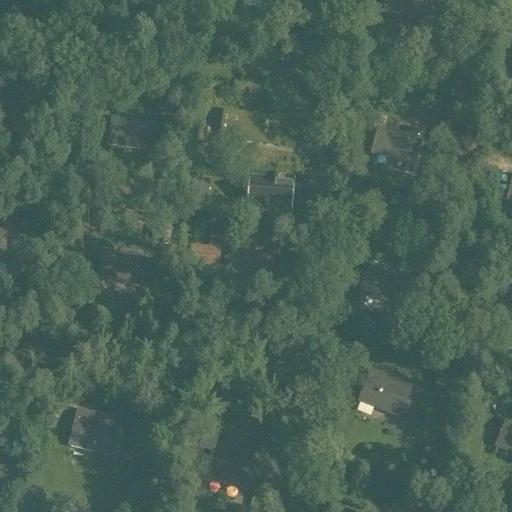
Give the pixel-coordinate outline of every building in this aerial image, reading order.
[(385,0),(382,16),(426,28),(434,0),(431,0),(385,0)] [(83,68),(82,82),(96,83),(97,69),(83,68)] [(245,97),(259,99),(260,83),(246,82),(245,97)] [(0,118),(34,124),(37,96),(0,90),(0,118)] [(233,141),(280,148),(283,119),(237,113),(233,141)] [(107,147),(154,154),(157,126),(111,119),(107,147)] [(371,156),(415,168),(423,141),(377,129),(371,156)] [(246,211),(291,214),(293,183),(248,180),(246,211)] [(188,212),(204,214),(209,184),(193,181),(188,212)] [(149,245),(169,244),(168,221),(148,222),(149,245)] [(0,260),(23,261),(23,232),(0,231),(0,260)] [(208,249),(205,268),(219,270),(222,251),(208,249)] [(100,255),(97,282),(144,289),(147,261),(100,255)] [(241,255),(241,263),(226,262),(223,291),(272,296),(273,266),(274,258),(241,255)] [(366,269),(359,296),(403,308),(410,281),(366,269)] [(344,337),(340,349),(355,353),(359,342),(344,337)] [(463,379),(441,370),(434,388),(455,397),(463,379)] [(411,393),(369,376),(357,404),(400,421),(411,393)] [(43,379),(38,415),(54,417),(58,381),(43,379)] [(68,448),(113,460),(122,422),(77,410),(68,448)] [(494,449),(511,455),(511,422),(506,420),(494,449)] [(210,454),(204,482),(250,493),(256,465),(210,454)]
